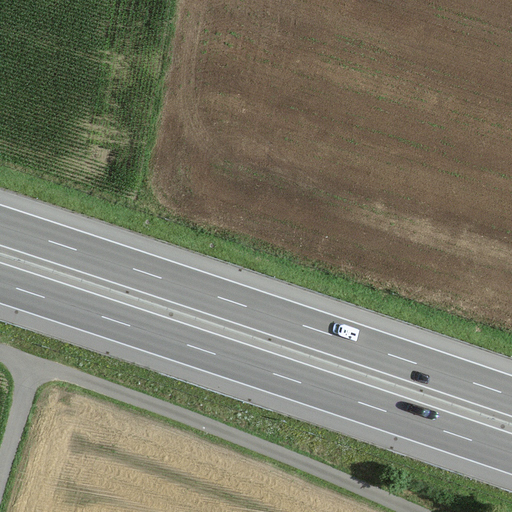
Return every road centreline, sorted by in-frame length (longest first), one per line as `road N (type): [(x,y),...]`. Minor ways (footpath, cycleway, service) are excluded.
road 1 (motorway): [(511,400),(0,226)]
road 2 (motorway): [(0,286),(511,459)]
road 3 (unclassified): [(0,353),(288,457),(409,511)]
